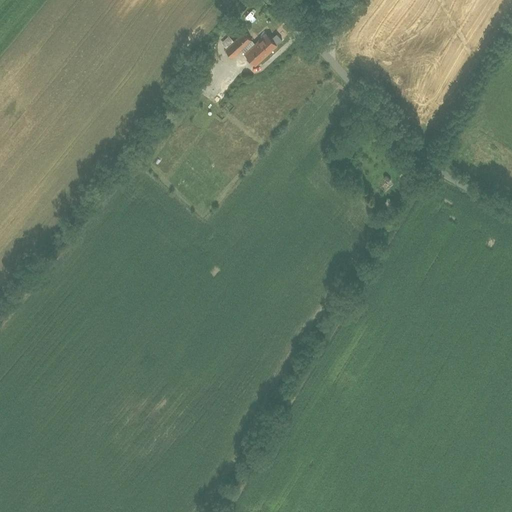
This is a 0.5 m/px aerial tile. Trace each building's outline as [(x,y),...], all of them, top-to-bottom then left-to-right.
[(234,56),(252,39),(244,30),(226,48),(234,56)] [(244,53),(255,64),(277,43),(266,32),(244,53)] [(208,78),(211,64),(201,62),(198,76),(208,78)] [(375,185),(382,177),(387,181),(390,178),(381,171),(371,182),(375,185)] [(382,178),(375,186),(379,191),(387,183),(382,178)]
